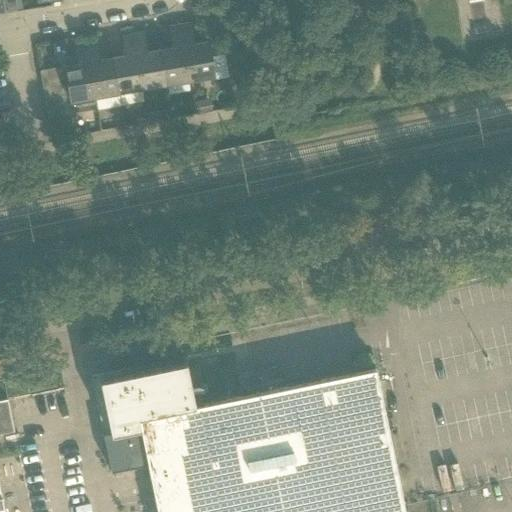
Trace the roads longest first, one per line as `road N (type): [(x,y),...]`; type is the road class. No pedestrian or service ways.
road 1 (unclassified): [(0,319),(511,212)]
road 2 (residential): [(0,31),(182,0)]
